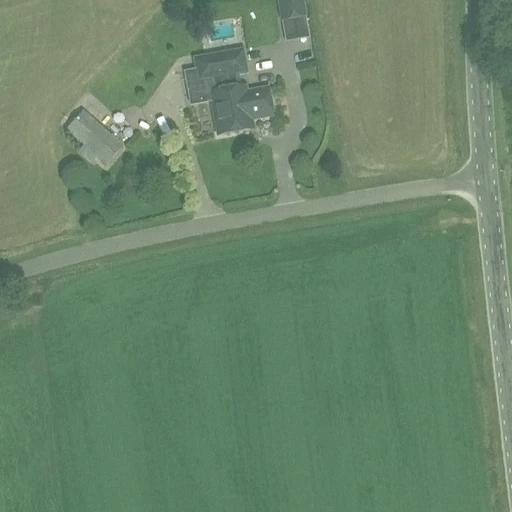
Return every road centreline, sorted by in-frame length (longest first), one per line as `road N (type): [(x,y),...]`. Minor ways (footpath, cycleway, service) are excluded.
road 1 (unclassified): [(0,277),(189,227),(487,178)]
road 2 (tertiary): [(511,397),(487,178)]
road 3 (tertiary): [(487,178),(480,0)]
